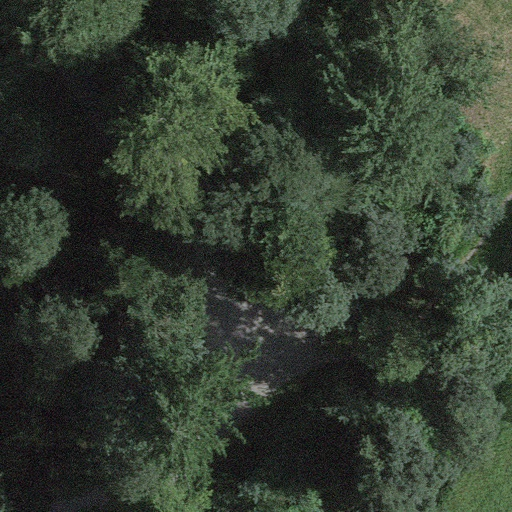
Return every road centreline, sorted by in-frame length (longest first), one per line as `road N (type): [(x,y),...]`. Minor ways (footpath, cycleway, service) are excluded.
road 1 (track): [(55,511),(171,458),(216,423),(236,351),(212,269),(148,198),(37,0)]
road 2 (track): [(511,157),(497,212),(478,400),(460,438),(400,511)]
